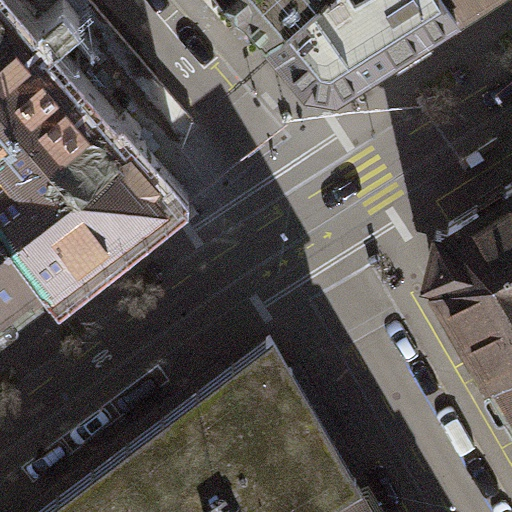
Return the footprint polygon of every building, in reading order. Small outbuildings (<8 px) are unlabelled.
[(244,0),(269,29),(302,0),(244,0)] [(455,7),(451,0),(302,0),(269,29),(308,77),(337,82),(455,7)] [(0,138),(65,83),(0,7),(0,138)] [(119,146),(65,83),(0,138),(0,153),(9,162),(0,169),(0,209),(47,277),(145,202),(157,191),(149,181),(157,171),(130,140),(119,146)] [(437,274),(436,279),(490,369),(511,356),(511,183),(451,222),(449,227),(437,224),(425,271),(437,274)] [(0,209),(0,312),(13,303),(17,308),(43,289),(39,283),(47,277),(0,209)] [(272,331),(34,511),(227,511),(241,502),(247,511),(292,511),(356,475),(292,361),(290,362),(272,331)] [(511,356),(490,369),(511,407),(511,356)] [(377,511),(356,475),(292,511),(377,511)]
